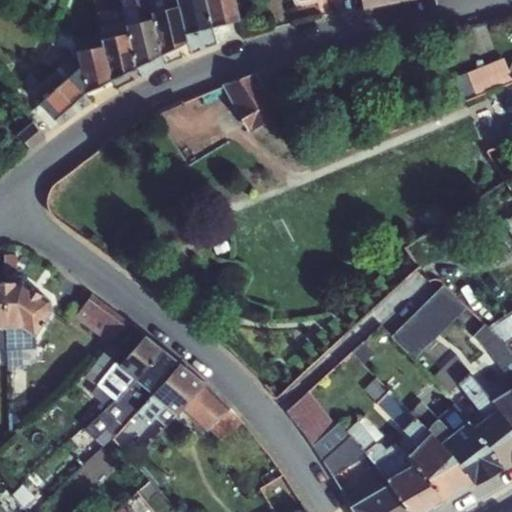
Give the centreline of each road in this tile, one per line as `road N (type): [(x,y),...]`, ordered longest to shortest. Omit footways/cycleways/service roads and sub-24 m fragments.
road 1 (residential): [(4,200),(123,107),(199,69),(476,0)]
road 2 (residential): [(4,200),(240,383),(301,459),(330,511)]
